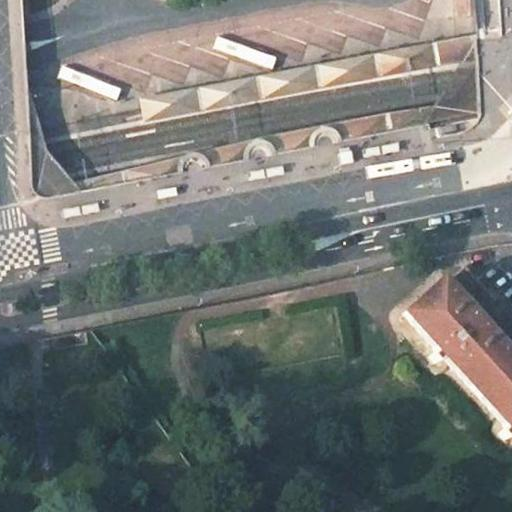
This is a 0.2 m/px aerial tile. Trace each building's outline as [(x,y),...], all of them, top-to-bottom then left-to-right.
[(430,48),(138,99),(143,121),(477,57),(474,40),(430,48)] [(46,148),(33,197),(38,214),(429,140),(462,134),(475,127),(477,122),(478,117),(480,107),(479,85),(478,63),(433,104),(421,106),(262,135),(75,182),(46,148)] [(365,150),(366,157),(401,151),(399,144),(365,150)] [(248,172),(249,180),(284,174),(283,166),(248,172)] [(157,190),(158,199),(178,196),(177,187),(157,190)] [(64,214),(64,217),(99,211),(98,204),(63,210),(64,214)] [(488,293),(463,267),(446,283),(461,299),(456,303),(465,314),(488,293)] [(403,315),(511,433),(511,364),(505,356),(488,338),(465,314),(456,303),(437,283),(403,315)] [(510,319),(488,293),(465,314),(488,338),(510,319)] [(511,349),(511,320),(510,319),(488,338),(505,356),(511,349)]
